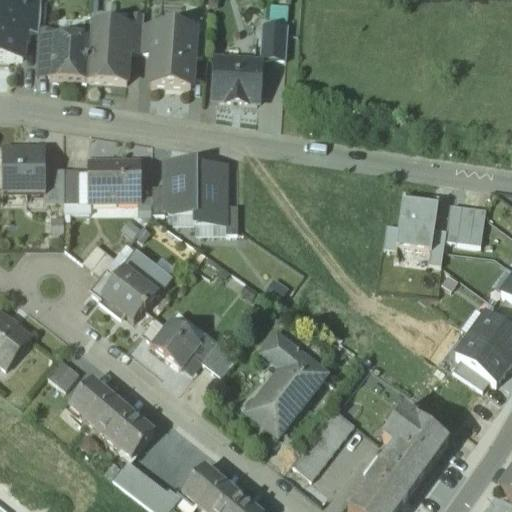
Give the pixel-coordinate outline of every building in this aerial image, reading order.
[(39,7),(18,5),(18,15),(24,16),(23,38),(37,39),(37,35),(39,7)] [(18,15),(0,13),(0,62),(21,64),(23,38),(24,16),(18,15)] [(142,21),(129,20),(128,32),(129,32),(128,56),(140,56),(141,33),(142,21)] [(206,25),(186,24),(186,36),(192,37),(191,59),(203,60),(206,25)] [(128,32),(90,29),(88,45),(86,84),(125,87),(128,56),(129,32),(128,32)] [(286,33),(260,31),(258,63),(284,65),(286,33)] [(153,34),(141,33),(140,56),(152,57),(153,34)] [(186,36),(153,34),(152,57),(150,88),(188,91),(191,59),(192,37),(186,36)] [(52,36),(37,35),(37,39),(35,65),(49,66),(50,42),(52,42),(52,36)] [(88,45),(80,44),(76,38),(70,38),(65,43),(52,42),(50,42),(49,66),(48,82),(86,85),(86,84),(88,45)] [(258,71),(231,69),(231,66),(214,65),(213,82),(215,82),(214,107),(255,110),(255,102),(259,103),(261,86),(257,85),(258,71)] [(43,153),(0,153),(0,201),(43,201),(43,176),(43,153)] [(138,166),(87,166),(88,207),(138,207),(138,166)] [(173,222),(196,221),(196,172),(196,167),(162,167),(162,192),(163,215),(173,222)] [(196,172),(197,232),(225,232),(225,212),(224,172),(196,172)] [(62,176),(43,176),(43,201),(43,208),(62,208),(62,176)] [(76,208),(76,176),(62,176),(62,208),(76,208)] [(151,192),(152,220),(163,220),(163,215),(162,192),(151,192)] [(437,204),(402,198),(397,231),(394,250),(396,250),(428,255),(430,255),(433,234),(437,204)] [(445,236),(443,244),(480,250),(485,216),(449,210),(445,236)] [(237,212),(225,212),(225,232),(225,239),(237,239),(237,212)] [(397,231),(385,230),(382,252),(395,254),(396,250),(394,250),(397,231)] [(445,236),(433,234),(430,255),(428,255),(426,268),(439,270),(443,244),(445,236)] [(81,270),(100,284),(104,279),(115,266),(96,251),(81,270)] [(114,287),(100,306),(118,321),(121,318),(135,329),(144,317),(146,319),(157,305),(122,277),(114,287)] [(100,284),(89,298),(100,306),(114,287),(104,279),(100,284)] [(511,283),(501,298),(506,302),(511,305),(511,283)] [(511,322),(511,305),(506,302),(498,312),(511,322)] [(511,322),(498,312),(491,322),(511,337),(511,322)] [(486,318),(471,339),(511,369),(511,366),(511,337),(491,322),(486,318)] [(0,371),(24,341),(0,321),(0,371)] [(165,333),(154,324),(140,341),(152,350),(165,333)] [(198,349),(170,327),(152,350),(150,352),(178,375),(189,361),(198,349)] [(495,390),(511,369),(471,339),(455,360),(460,364),(489,385),(495,390)] [(204,340),(198,349),(189,361),(201,371),(217,350),(204,340)] [(282,377),(248,420),(276,443),(323,384),(276,346),(263,362),(282,377)] [(217,350),(201,371),(220,385),(236,365),(217,350)] [(61,364),(48,381),(67,396),(80,379),(61,364)] [(481,396),(489,385),(460,364),(452,375),(481,396)] [(152,441),(89,388),(67,415),(130,467),(152,441)] [(417,427),(406,419),(398,430),(393,426),(381,444),(393,452),(426,476),(447,448),(431,437),(432,435),(418,426),(417,427)] [(326,427),(290,473),(309,488),(345,443),(326,427)] [(393,452),(349,511),(401,511),(407,504),(406,504),(426,476),(393,452)] [(173,511),(175,509),(125,469),(110,487),(141,511),(173,511)] [(511,471),(497,492),(511,503),(511,471)] [(245,511),(201,475),(180,501),(192,511),(245,511)]
